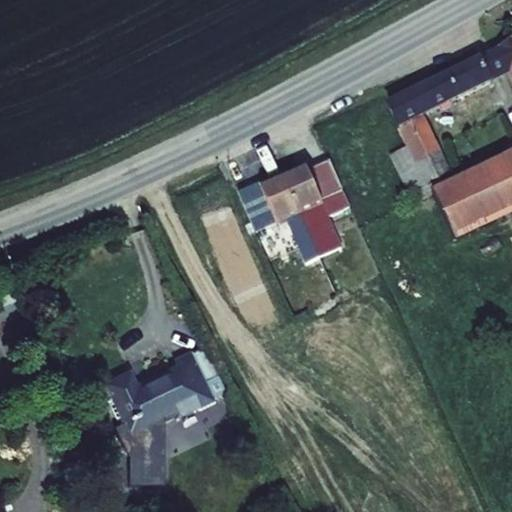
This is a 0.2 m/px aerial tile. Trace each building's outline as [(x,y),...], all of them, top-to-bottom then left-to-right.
[(477,61),(413,96),(420,110),(445,162),(471,149),(449,105),(511,70),(511,60),(504,46),(477,61)] [(511,152),(455,181),(481,233),(511,215),(511,152)] [(326,157),(305,167),(334,227),(344,222),(333,198),(345,193),(326,157)] [(334,227),(305,167),(277,180),(294,214),(304,208),(318,235),(334,227)] [(154,357),(126,370),(153,421),(202,397),(205,404),(237,388),(213,337),(197,344),(200,353),(161,371),(154,357)]
